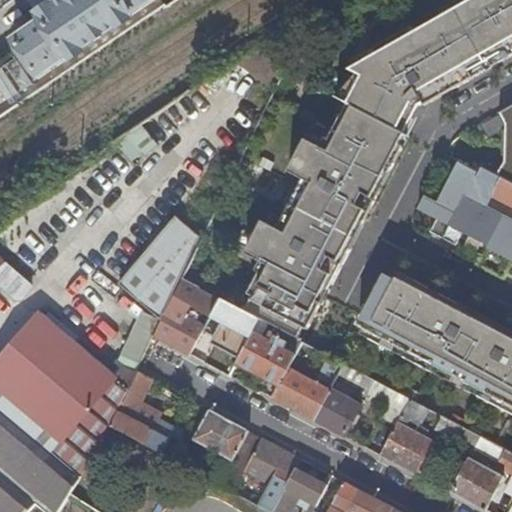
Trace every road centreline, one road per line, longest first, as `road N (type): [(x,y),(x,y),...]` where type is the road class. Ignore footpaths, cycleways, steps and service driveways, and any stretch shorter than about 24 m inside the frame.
road 1 (residential): [(154,357),(438,511)]
road 2 (unknown): [(0,315),(196,145)]
